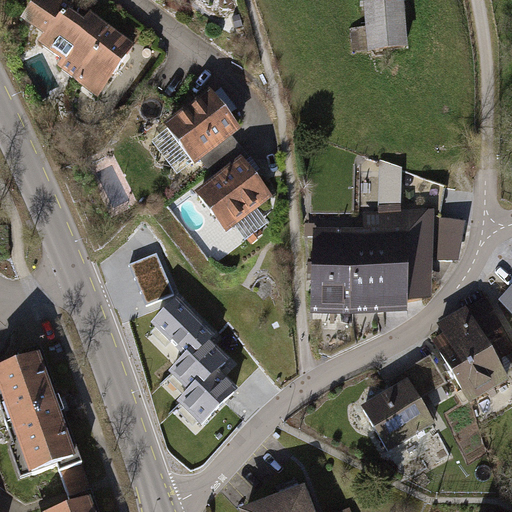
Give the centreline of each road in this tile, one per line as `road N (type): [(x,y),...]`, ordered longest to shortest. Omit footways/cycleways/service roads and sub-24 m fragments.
road 1 (residential): [(511,224),(483,230),(462,282),(416,329),(292,398),(210,481),(161,511)]
road 2 (residential): [(0,97),(78,274),(161,511)]
road 3 (track): [(245,0),(288,145),(310,386)]
road 4 (track): [(483,230),(487,61),(476,0)]
